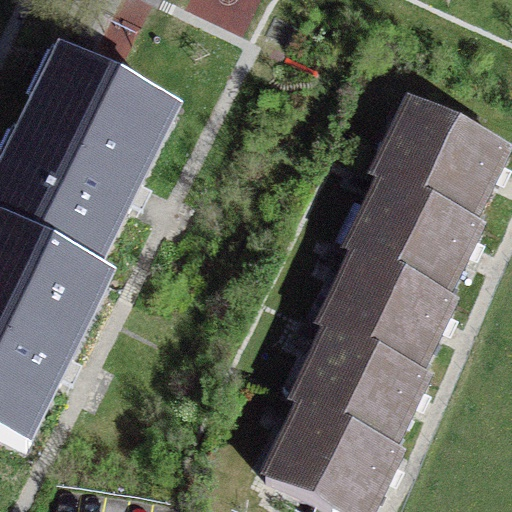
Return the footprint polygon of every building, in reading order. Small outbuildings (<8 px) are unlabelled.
[(113,84),(154,0),(0,0),(0,72),(18,82),(36,46),(113,84)] [(0,238),(104,294),(107,289),(93,282),(174,120),(66,66),(0,197),(0,238)] [(473,230),(509,155),(418,111),(381,186),(389,190),(473,230)] [(389,190),(354,261),(363,265),(447,306),(481,234),(473,230),(389,190)] [(104,294),(0,238),(0,440),(24,453),(104,294)] [(447,306),(363,265),(328,337),(336,341),(418,381),(453,309),(447,306)] [(391,455),(425,384),(418,381),(336,341),(302,412),(310,416),(391,455)] [(323,511),(372,511),(398,458),(391,455),(310,416),(275,489),(323,511)]
